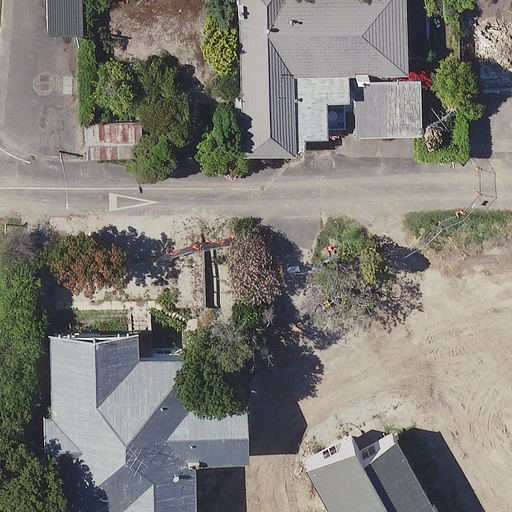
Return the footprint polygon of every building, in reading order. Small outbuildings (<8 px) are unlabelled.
[(241,0),(241,147),(288,147),(288,131),(345,132),(345,62),(409,62),(409,0),(241,0)] [(511,0),(464,0),(465,89),(511,88),(511,0)] [(420,131),(421,74),(358,73),(357,130),(420,131)] [(136,343),(136,335),(53,335),(53,412),(45,412),(44,499),(120,499),(119,511),(204,511),(205,445),(248,445),(249,385),(174,385),(174,344),(136,343)] [(511,342),(474,363),(493,399),(445,426),(484,497),(511,481),(511,342)] [(378,445),(366,423),(300,460),(329,511),(451,511),(405,430),(378,445)]
